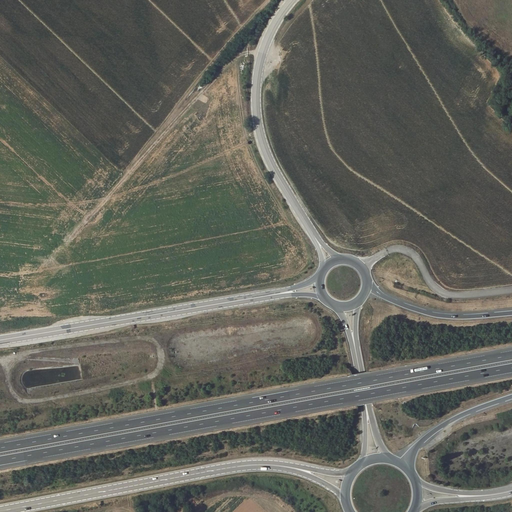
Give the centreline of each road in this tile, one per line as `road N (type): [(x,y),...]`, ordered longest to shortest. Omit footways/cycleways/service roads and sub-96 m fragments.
road 1 (motorway): [(511,355),(0,448)]
road 2 (motorway): [(0,460),(511,367)]
road 3 (primary): [(297,468),(243,465),(0,511)]
road 4 (primary): [(0,340),(274,294)]
road 5 (unclassified): [(291,0),(261,54),(254,107),(269,161),(315,236)]
road 6 (unclassified): [(360,266),(404,249),(441,291),(511,289)]
road 7 (motorway): [(511,312),(426,312),(382,295),(366,278)]
road 8 (motorway): [(407,468),(415,447),(437,428),(511,396)]
